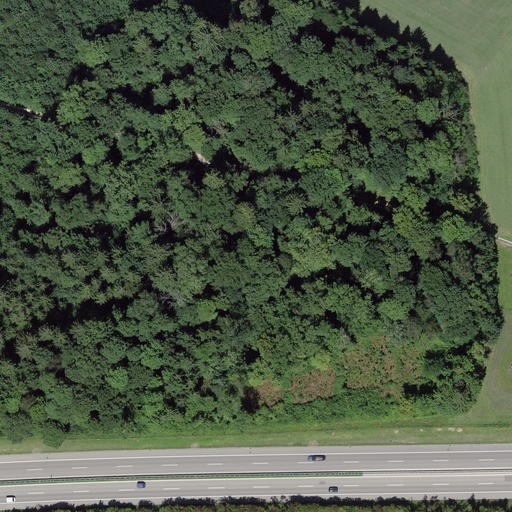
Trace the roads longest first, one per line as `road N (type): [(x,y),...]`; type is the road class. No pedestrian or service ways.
road 1 (track): [(0,102),(371,199),(511,246)]
road 2 (motorway): [(0,495),(511,483)]
road 3 (motorway): [(511,459),(0,471)]
